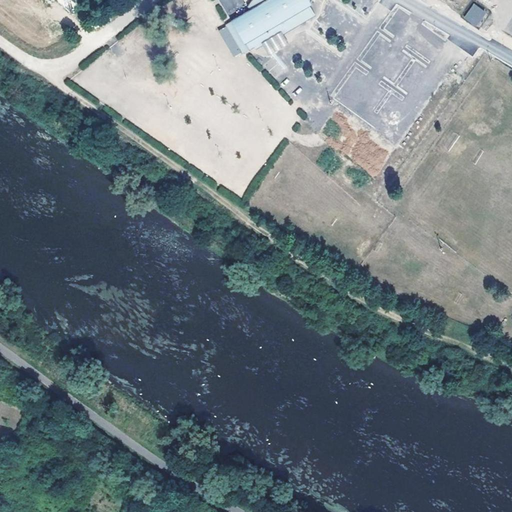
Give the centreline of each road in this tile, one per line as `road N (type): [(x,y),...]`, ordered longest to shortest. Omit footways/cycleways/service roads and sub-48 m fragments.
road 1 (track): [(511,370),(431,339),(307,273),(43,67)]
road 2 (unclassified): [(0,43),(35,67),(65,64),(159,0)]
road 3 (unclassified): [(403,0),(511,62)]
